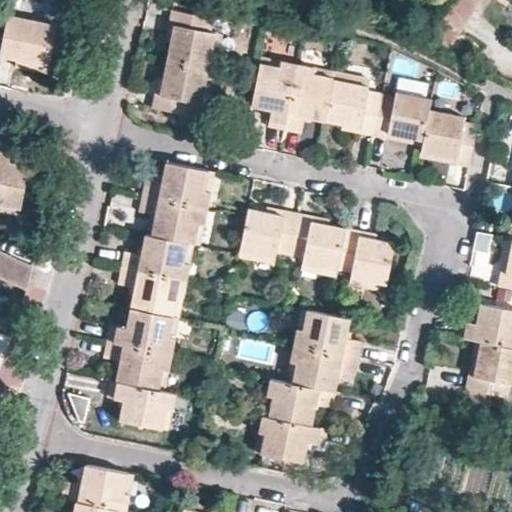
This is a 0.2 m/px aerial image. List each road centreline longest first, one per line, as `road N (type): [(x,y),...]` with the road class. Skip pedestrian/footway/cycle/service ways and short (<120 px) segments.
road 1 (residential): [(30,437),(338,493),(408,358),(441,203)]
road 2 (residential): [(441,203),(98,138)]
road 3 (residential): [(30,437),(98,138)]
road 4 (residential): [(441,203),(463,206),(486,102)]
road 5 (residential): [(103,120),(126,0)]
